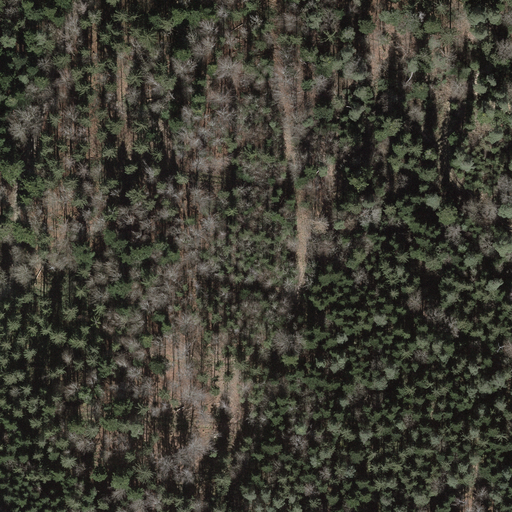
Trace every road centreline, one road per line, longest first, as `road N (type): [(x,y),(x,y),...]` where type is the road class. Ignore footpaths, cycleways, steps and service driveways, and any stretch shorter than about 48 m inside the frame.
road 1 (track): [(83,0),(55,51),(33,150),(15,183),(16,229),(0,299)]
road 2 (track): [(236,511),(301,294)]
